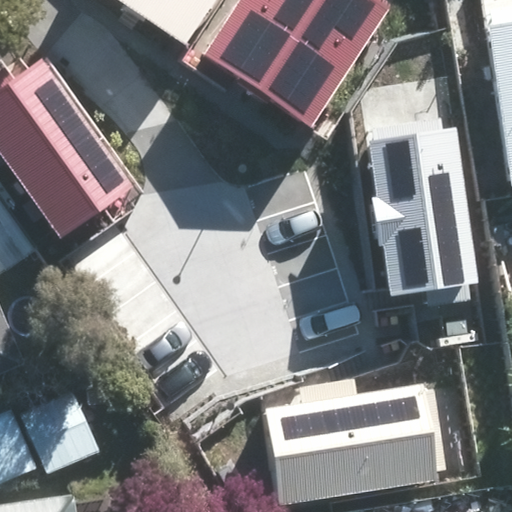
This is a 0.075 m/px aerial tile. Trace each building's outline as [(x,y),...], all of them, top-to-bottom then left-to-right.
[(113,0),(177,45),(208,0),(113,0)] [(511,11),(480,16),(505,178),(511,176),(511,11)] [(0,65),(0,163),(52,238),(142,176),(45,34),(0,65)] [(160,92),(122,132),(181,189),(219,148),(160,92)] [(258,370),(277,336),(291,344),(303,322),(289,314),(326,247),(220,189),(152,312),(258,370)] [(0,285),(0,373),(32,359),(0,285)] [(266,404),(280,485),(425,460),(412,380),(266,404)] [(86,383),(36,405),(65,470),(115,448),(86,383)] [(24,403),(0,413),(0,481),(49,460),(24,403)] [(87,511),(85,488),(0,499),(0,511),(87,511)]
